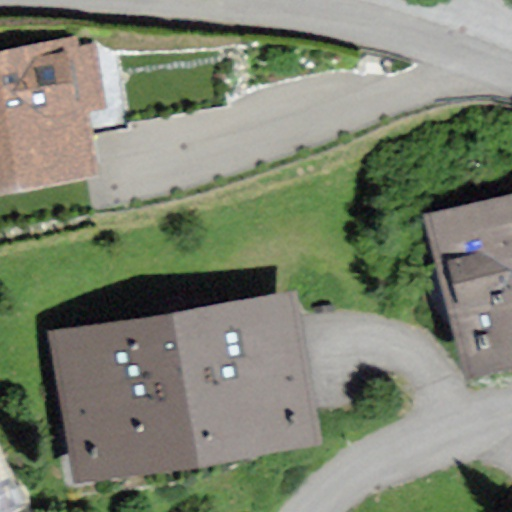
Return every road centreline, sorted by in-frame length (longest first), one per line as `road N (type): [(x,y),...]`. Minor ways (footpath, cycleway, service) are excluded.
road 1 (residential): [(189,0),(341,17),(511,71)]
road 2 (residential): [(511,408),(389,454),(314,511)]
